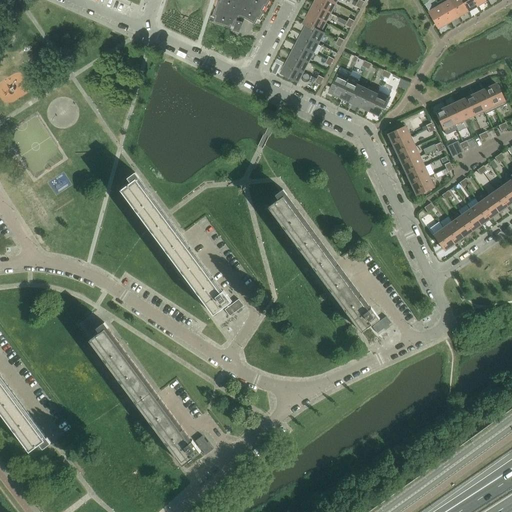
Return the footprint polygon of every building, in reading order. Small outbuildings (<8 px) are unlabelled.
[(216,0),(212,15),(214,15),(212,21),(224,25),(229,28),(230,25),(233,26),(232,29),(239,31),(242,21),(237,20),(239,16),(243,17),(254,23),(257,18),(259,19),(263,10),(262,9),(264,5),(266,6),(268,0),(216,0)] [(313,0),(311,4),(328,13),(333,4),(326,0),(313,0)] [(440,0),(437,2),(436,3),(438,6),(439,5),(448,22),(457,17),(448,0),(440,0)] [(448,0),(457,17),(467,11),(460,0),(448,0)] [(460,0),(467,11),(476,6),(472,0),(460,0)] [(306,13),(322,23),(328,13),(311,4),(306,13)] [(438,6),(428,11),(438,28),(448,22),(439,5),(438,6)] [(300,23),(303,25),(317,33),(322,23),(306,13),(300,23)] [(298,34),(314,44),(320,34),(317,33),(303,25),(298,34)] [(292,44),(309,53),(314,44),(298,34),(292,44)] [(287,54),(303,63),(309,53),(292,44),(287,54)] [(281,63),(298,73),(303,63),(287,54),(281,63)] [(276,73),(292,82),(298,73),(281,63),(276,73)] [(340,67),(328,92),(338,97),(350,72),(340,67)] [(350,72),(338,97),(348,102),(356,85),(361,75),(352,70),(350,72)] [(506,105),(497,84),(486,89),(496,110),(506,105)] [(356,85),(348,102),(358,106),(366,89),(356,85)] [(378,91),(368,111),(378,116),(383,107),(385,108),(388,101),(386,100),(391,90),(380,85),(378,91)] [(366,89),(358,106),(368,111),(378,91),(368,86),(366,89)] [(496,110),(486,89),(476,94),(486,114),(496,110)] [(486,114),(476,94),(466,98),(474,116),(484,111),(485,115),(486,114)] [(474,116),(466,98),(457,103),(465,120),(474,116)] [(465,120),(457,103),(447,108),(455,125),(465,120)] [(455,125),(447,108),(436,113),(444,130),(455,125)] [(467,121),(445,129),(447,134),(468,126),(467,121)] [(411,137),(406,127),(405,127),(404,125),(397,128),(398,130),(388,135),(393,146),(411,137)] [(415,147),(411,137),(393,146),(398,155),(415,147)] [(420,157),(415,147),(398,155),(403,165),(420,157)] [(424,167),(420,157),(403,165),(407,175),(424,167)] [(429,177),(424,167),(407,175),(412,185),(429,177)] [(446,169),(433,175),(434,178),(438,178),(448,174),(448,172),(446,169)] [(214,315),(224,308),(225,307),(226,309),(225,310),(231,317),(231,316),(243,306),(244,307),(239,300),(230,306),(229,304),(232,302),(223,290),(223,291),(139,178),(136,173),(128,178),(129,179),(129,180),(131,183),(121,190),(214,315)] [(434,187),(429,177),(412,185),(417,196),(434,187)] [(511,203),(511,193),(506,185),(497,191),(508,206),(511,203)] [(361,332),(371,325),(373,324),(374,326),(373,327),(378,334),(379,334),(378,333),(391,324),(392,324),(386,317),(378,323),(377,321),(380,319),(371,308),(359,292),(287,195),(283,190),(276,195),(279,200),(269,208),(361,332)] [(508,206),(497,191),(488,197),(499,213),(508,206)] [(499,213),(488,197),(479,203),(490,219),(499,213)] [(490,219),(479,203),(470,210),(481,225),(490,219)] [(481,225),(470,210),(461,216),(472,231),(481,225)] [(472,231),(461,216),(453,222),(464,238),(472,231)] [(464,238),(453,222),(444,228),(455,244),(464,238)] [(455,244),(444,228),(434,235),(445,251),(455,244)] [(91,335),(92,334),(98,329),(98,328),(91,319),(84,325),(91,335)] [(105,323),(98,328),(98,329),(92,334),(95,337),(90,340),(183,465),(201,452),(200,451),(202,449),(206,455),(213,449),(212,449),(203,437),(203,436),(196,441),(199,445),(197,447),(192,440),(192,441),(108,328),(109,328),(105,323)] [(47,438),(0,374),(0,410),(30,451),(41,444),(44,448),(47,446),(51,442),(47,437),(47,438)]
